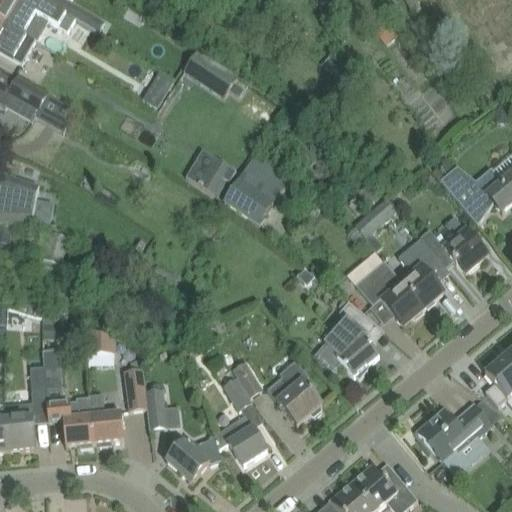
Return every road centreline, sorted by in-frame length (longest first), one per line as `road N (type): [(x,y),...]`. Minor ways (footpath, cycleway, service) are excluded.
road 1 (residential): [(364,427),(511,302)]
road 2 (residential): [(148,511),(112,486),(72,479),(0,486)]
road 3 (residential): [(262,511),(364,427)]
road 4 (residential): [(454,511),(364,427)]
